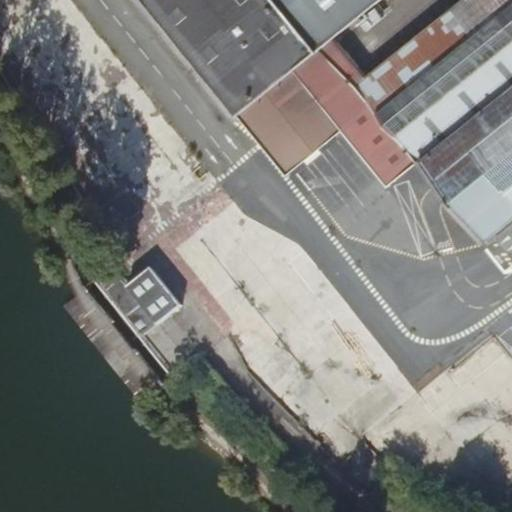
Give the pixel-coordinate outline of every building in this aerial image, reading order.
[(151,0),(271,147),(327,102),(299,67),(337,36),(381,0),(151,0)] [(511,0),(463,0),(369,76),(360,83),(419,156),(486,239),(511,217),(511,0)] [(337,36),(299,67),(327,102),(365,71),(337,36)] [(327,102),(346,126),(345,126),(388,181),(419,156),(360,83),(369,76),(365,71),(327,102)] [(327,102),(271,147),(290,170),(345,126),(346,126),(327,102)] [(153,265),(129,284),(144,303),(158,321),(182,301),(153,265)] [(102,281),(144,333),(158,321),(144,303),(129,284),(118,271),(117,269),(102,281)]
